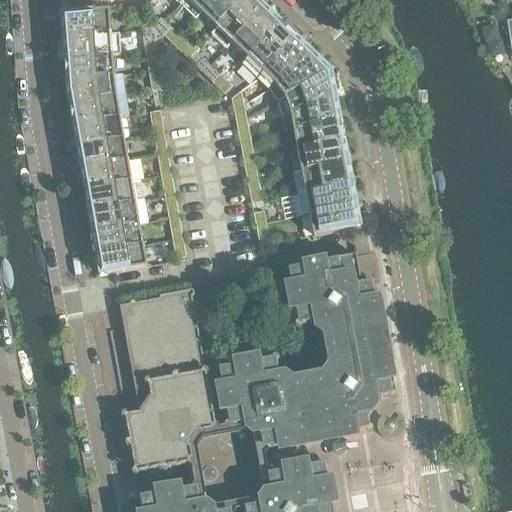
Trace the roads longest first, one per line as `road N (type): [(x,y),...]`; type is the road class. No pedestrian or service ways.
road 1 (residential): [(115,511),(41,104),(35,0)]
road 2 (residential): [(438,432),(387,99),(356,40),(320,0)]
road 3 (residential): [(26,511),(0,367)]
